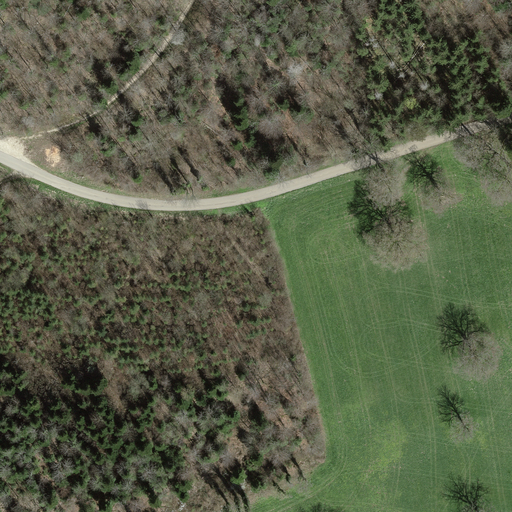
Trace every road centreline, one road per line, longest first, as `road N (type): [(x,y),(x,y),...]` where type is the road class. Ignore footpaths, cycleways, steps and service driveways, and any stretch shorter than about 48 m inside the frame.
road 1 (unclassified): [(511,112),(297,179),(193,200),(86,186),(0,152)]
road 2 (track): [(191,0),(169,44),(102,107),(74,126),(0,148)]
